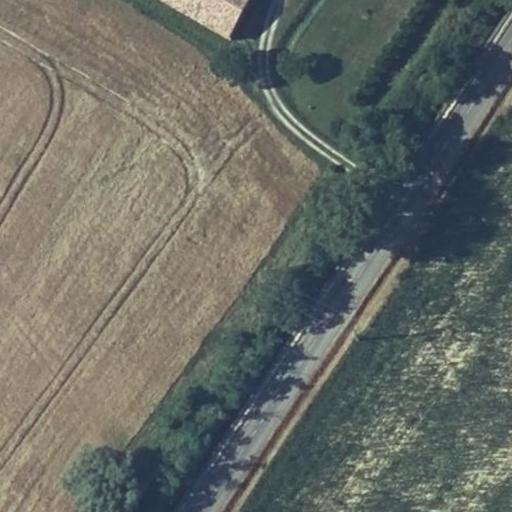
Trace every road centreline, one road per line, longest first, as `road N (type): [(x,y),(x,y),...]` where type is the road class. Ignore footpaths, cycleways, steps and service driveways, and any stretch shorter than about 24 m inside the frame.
road 1 (tertiary): [(205,511),(511,66)]
road 2 (unknown): [(301,105),(420,208)]
